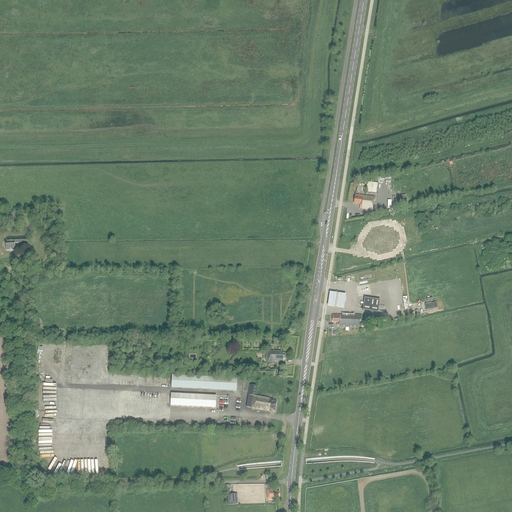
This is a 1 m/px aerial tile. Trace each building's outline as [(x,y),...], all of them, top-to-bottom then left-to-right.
[(367,182),(367,192),(377,192),(377,182),(367,182)] [(372,210),(374,197),(355,195),(354,204),(360,204),(359,208),(372,210)] [(23,238),(22,236),(7,238),(7,239),(5,240),(6,250),(14,249),(14,243),(22,242),(23,245),(27,245),(26,237),(23,238)] [(346,294),(329,291),(327,306),(344,308),(346,294)] [(378,312),(380,299),(364,297),(362,310),(378,312)] [(342,314),(342,315),(333,315),(332,322),(338,322),(338,327),(361,327),(362,315),(354,315),(354,314),(342,314)] [(285,359),(285,354),(284,354),(284,351),(268,351),(268,363),(284,363),(284,359),(285,359)] [(236,391),(237,378),(172,375),(171,388),(236,391)] [(275,411),(277,401),(273,401),(274,399),(269,399),(269,398),(256,396),(257,386),(250,385),(246,407),(252,408),(252,409),(257,410),(256,411),(257,412),(258,412),(259,411),(259,410),(270,411),(270,410),(275,411)] [(215,396),(170,394),(170,406),(215,409),(215,396)] [(277,498),(279,497),(279,492),(277,492),(277,490),(273,490),(273,489),(267,489),(267,500),(277,500),(277,498)] [(238,503),(237,494),(227,495),(227,504),(238,503)]
